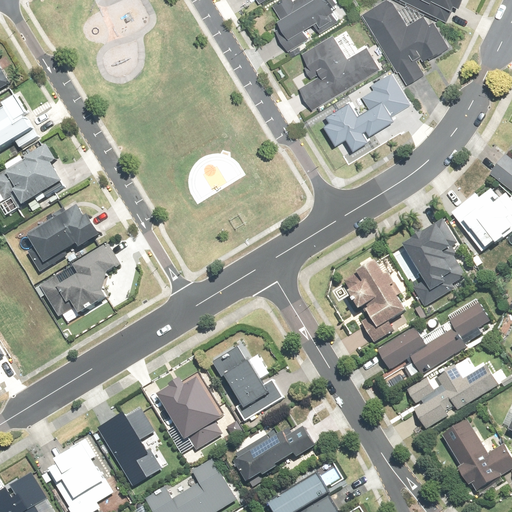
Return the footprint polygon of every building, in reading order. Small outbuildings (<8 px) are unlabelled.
[(294,0),(292,2),(290,0),(279,0),(273,4),(285,25),(274,32),(286,52),(310,39),(306,32),(314,27),(318,34),(339,21),(335,13),(339,11),(336,5),(339,3),(337,0),(294,0)] [(390,0),(362,17),(397,76),(400,74),(407,86),(424,76),(416,62),(423,58),(427,64),(448,51),(433,26),(428,28),(423,19),(407,29),(390,0)] [(395,0),(445,22),(451,8),(458,11),(463,0),(395,0)] [(315,111),(383,70),(370,48),(352,59),(338,36),(302,57),(307,66),(304,68),(311,78),(314,76),(316,80),(302,89),(315,111)] [(0,88),(8,84),(2,72),(5,70),(0,61),(0,88)] [(410,106),(390,74),(369,87),(372,92),(360,99),(368,111),(360,116),(352,101),(325,117),(330,124),(325,128),(336,146),(348,139),(356,152),(372,142),(369,138),(398,121),(395,115),(410,106)] [(0,146),(12,139),(16,145),(37,133),(12,92),(0,99),(0,103),(3,109),(0,110),(0,146)] [(57,161),(46,143),(25,156),(28,161),(16,169),(13,164),(0,172),(0,198),(2,201),(16,193),(24,206),(63,182),(52,164),(57,161)] [(505,155),(489,175),(511,192),(511,159),(511,160),(505,155)] [(473,195),(450,214),(481,252),(490,244),(492,246),(497,241),(498,243),(511,232),(511,217),(490,190),(477,200),(473,195)] [(94,218),(87,207),(74,215),(70,208),(57,216),(58,218),(33,233),(52,264),(86,243),(89,248),(110,236),(98,216),(94,218)] [(401,247),(421,284),(412,289),(423,308),(453,290),(450,286),(464,278),(452,258),(455,256),(451,248),(457,244),(443,220),(409,239),(410,242),(401,247)] [(75,312),(72,307),(80,301),(88,315),(115,298),(112,293),(116,274),(127,267),(114,247),(81,267),(86,276),(69,287),(63,276),(43,288),(62,320),(75,312)] [(381,278),(372,262),(353,273),(355,275),(343,282),(348,291),(345,293),(356,312),(361,309),(367,321),(359,325),(370,345),(393,332),(388,323),(404,314),(395,298),(402,294),(390,273),(381,278)] [(449,322),(442,327),(436,318),(427,324),(432,333),(421,339),(413,328),(376,352),(389,371),(408,359),(412,364),(405,369),(411,378),(426,368),(428,371),(464,348),(463,346),(480,335),(476,329),(488,322),(475,301),(447,318),(449,322)] [(243,346),(218,362),(245,406),(241,408),(250,421),(288,398),(277,381),(272,384),(268,377),(274,374),(263,355),(253,361),(243,346)] [(423,431),(497,388),(485,367),(462,380),(454,367),(428,381),(427,379),(405,391),(415,408),(411,411),(423,431)] [(156,394),(158,397),(183,439),(188,436),(196,449),(222,434),(215,423),(225,417),(202,378),(200,374),(183,385),(179,377),(168,383),(169,385),(156,394)] [(127,410),(98,426),(132,484),(161,467),(150,447),(145,450),(140,440),(144,437),(155,430),(142,407),(130,414),(127,410)] [(467,422),(441,436),(459,466),(454,469),(465,487),(469,485),(474,493),(501,478),(499,475),(511,467),(511,461),(503,445),(486,455),(467,422)] [(267,435),(266,433),(236,453),(238,456),(233,459),(249,484),(269,472),(271,475),(287,465),(286,463),(302,453),(315,445),(301,423),(279,437),(275,431),(267,435)] [(98,456),(87,438),(60,455),(63,461),(41,474),(47,483),(53,479),(70,507),(68,508),(70,511),(92,511),(101,507),(98,502),(111,494),(114,492),(105,478),(94,459),(98,456)] [(225,511),(245,499),(219,458),(198,471),(205,481),(178,498),(170,486),(150,499),(158,511),(225,511)] [(46,498),(30,473),(0,491),(0,511),(51,511),(44,499),(46,498)] [(316,473),(267,503),(272,511),(335,511),(339,510),(329,495),(316,473)]
